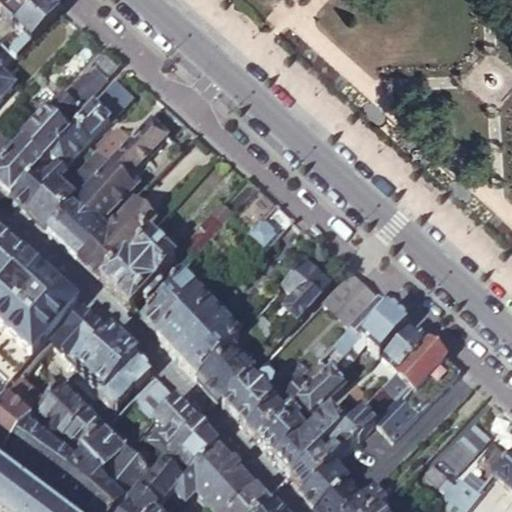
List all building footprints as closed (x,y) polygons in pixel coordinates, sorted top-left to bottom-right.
[(18,61),(63,15),(45,0),(44,0),(16,31),(27,40),(13,56),(18,61)] [(267,19),(263,24),(275,35),(279,30),(267,19)] [(66,132),(123,70),(107,55),(92,69),(96,72),(68,102),(64,98),(22,143),(40,160),(66,132)] [(0,79),(0,107),(17,88),(3,76),(0,79)] [(134,101),(117,85),(69,136),(51,156),(67,171),(89,149),(134,101)] [(168,139),(152,123),(131,144),(110,166),(93,185),(114,207),(116,205),(134,183),(131,179),(168,139)] [(40,160),(43,163),(51,156),(69,136),(66,132),(40,160)] [(110,166),(131,144),(119,132),(95,155),(97,158),(99,155),(110,166)] [(0,137),(0,189),(11,199),(24,186),(20,182),(40,160),(22,143),(15,151),(0,137)] [(176,162),(183,154),(175,147),(169,153),(176,162)] [(74,188),(83,196),(93,185),(110,166),(99,155),(97,158),(72,183),(71,182),(70,183),(74,188)] [(11,199),(27,214),(63,175),(67,171),(51,156),(43,163),(41,167),(41,168),(24,186),(11,199)] [(20,182),(24,186),(41,168),(41,167),(43,163),(40,160),(20,182)] [(27,214),(30,216),(66,178),(63,175),(27,214)] [(30,216),(48,232),(75,204),(67,196),(62,191),(70,183),(66,178),(30,216)] [(197,262),(233,223),(259,194),(247,182),(187,252),(197,262)] [(62,191),(67,196),(74,188),(70,183),(62,191)] [(47,234),(71,257),(93,229),(91,227),(96,223),(114,207),(93,185),(83,196),(75,204),(48,232),(47,234)] [(67,196),(75,204),(83,196),(74,188),(67,196)] [(233,223),(251,240),(280,211),(259,194),(233,223)] [(136,248),(156,226),(132,204),(123,216),(119,221),(116,224),(107,232),(101,237),(78,263),(101,284),(136,248)] [(267,255),(296,226),(280,211),(251,240),(267,255)] [(93,229),(101,237),(107,232),(96,223),(91,227),(93,229)] [(71,257),(78,263),(101,237),(93,229),(71,257)] [(29,262),(0,235),(0,292),(0,293),(29,262)] [(102,284),(132,313),(178,263),(152,238),(139,251),(136,248),(101,284),(102,284)] [(68,298),(29,262),(0,293),(0,292),(0,358),(8,365),(19,354),(7,342),(11,338),(14,342),(28,327),(36,334),(68,298)] [(332,290),(305,265),(283,293),(298,307),(292,315),(301,323),(332,290)] [(143,326),(158,341),(200,300),(184,284),(195,273),(195,272),(192,268),(179,281),(143,326)] [(195,273),(184,284),(200,300),(211,290),(195,273)] [(350,332),(379,302),(353,278),(325,308),(350,332)] [(200,300),(158,341),(178,362),(199,384),(232,351),(235,348),(240,342),(200,300)] [(379,326),(391,313),(379,302),(350,332),(342,340),(336,347),(340,351),(344,354),(359,339),(362,343),(379,326)] [(380,361),(410,330),(409,329),(391,313),(379,326),(362,343),(355,351),(359,356),(367,348),(380,361)] [(112,338),(85,314),(54,349),(55,350),(80,373),(80,372),(112,338)] [(260,320),(249,333),(255,340),(256,341),(261,346),(262,348),(273,330),(260,320)] [(7,342),(19,354),(36,334),(28,327),(14,342),(11,338),(7,342)] [(240,342),(240,343),(241,343),(246,348),(255,341),(255,340),(249,333),(240,342)] [(397,380),(428,346),(414,333),(391,357),(376,373),(390,388),(397,380)] [(86,381),(119,344),(112,338),(80,372),(80,373),(78,375),(86,381)] [(232,351),(199,384),(219,407),(252,374),(237,357),(246,348),(241,343),(240,343),(235,348),(232,351)] [(105,400),(124,380),(140,363),(119,344),(86,381),(103,397),(105,400)] [(412,394),(446,362),(428,346),(397,380),(412,394)] [(336,355),(340,351),(336,347),(331,351),(336,355)] [(292,358),(284,349),(263,370),(271,378),(292,358)] [(344,361),(340,365),(346,371),(350,367),(344,361)] [(394,445),(461,376),(446,362),(412,394),(387,418),(380,425),(375,428),(383,436),(394,445)] [(138,394),(154,379),(140,363),(124,380),(136,393),(138,394)] [(320,363),(309,373),(320,385),(330,374),(320,363)] [(224,409),(248,434),(298,384),(309,374),(309,373),(302,367),(278,388),(274,389),(270,385),(263,385),(251,382),(224,409)] [(309,395),(296,409),(305,419),(311,425),(347,392),(330,374),(320,385),(309,395)] [(136,393),(124,380),(105,400),(103,397),(100,400),(103,403),(114,414),(136,393)] [(22,385),(7,404),(35,426),(41,418),(61,393),(63,391),(54,382),(42,393),(37,397),(31,391),(29,389),(22,385)] [(177,404),(158,383),(134,405),(155,427),(177,404)] [(248,434),(259,445),(296,409),(309,395),(298,384),(248,434)] [(36,387),(31,391),(37,397),(42,393),(36,387)] [(371,406),(358,390),(348,400),(362,415),(371,406)] [(66,399),(61,393),(41,418),(46,423),(66,399)] [(391,401),(384,394),(373,404),(381,412),(391,401)] [(66,399),(46,423),(49,426),(59,437),(62,440),(65,443),(66,444),(69,440),(87,420),(66,399)] [(94,413),(103,403),(100,400),(99,400),(90,409),(94,413)] [(110,418),(114,414),(103,403),(94,413),(92,415),(100,424),(105,419),(110,418)] [(0,447),(8,453),(9,452),(29,433),(29,432),(35,426),(7,404),(0,412),(0,447)] [(161,433),(184,411),(177,404),(155,427),(161,433)] [(259,445),(273,460),(302,432),(303,432),(298,426),(305,419),(296,409),(259,445)] [(169,458),(199,428),(184,411),(161,433),(150,444),(161,455),(167,461),(169,458)] [(293,482),(303,498),(334,468),(347,456),(375,428),(372,425),(362,415),(346,431),(327,449),(333,456),(326,462),(320,456),(293,482)] [(279,467),(293,482),(320,456),(327,449),(346,431),(332,416),(299,447),(279,467)] [(107,431),(102,427),(100,424),(97,427),(89,418),(87,420),(69,440),(76,447),(84,455),(103,434),(107,431)] [(100,424),(102,427),(110,418),(105,419),(100,424)] [(49,426),(42,441),(52,448),(59,437),(49,426)] [(202,432),(199,428),(169,458),(175,462),(202,432)] [(58,488),(59,488),(76,465),(67,459),(52,448),(42,441),(29,432),(29,433),(9,452),(17,458),(19,457),(22,460),(38,472),(58,488)] [(175,462),(167,469),(185,486),(219,451),(202,432),(175,462)] [(273,460),(274,462),(295,443),(305,435),(303,432),(302,432),(273,460)] [(126,457),(103,434),(84,455),(106,477),(126,457)] [(274,462),(279,467),(299,447),(295,443),(274,462)] [(495,445),(479,465),(492,477),(509,457),(495,445)] [(67,459),(76,465),(84,455),(76,447),(73,451),(67,459)] [(327,449),(320,456),(326,462),(333,456),(327,449)] [(211,511),(233,511),(256,492),(219,451),(185,486),(176,495),(186,507),(198,497),(211,511)] [(73,498),(80,504),(100,484),(106,477),(84,455),(76,465),(59,488),(73,498)] [(150,479),(167,461),(161,455),(145,474),(150,479)] [(100,484),(125,507),(150,479),(145,474),(126,457),(106,477),(100,484)] [(511,460),(493,481),(511,498),(511,460)] [(478,464),(464,482),(478,494),(493,478),(492,477),(479,465),(478,464)] [(315,511),(351,511),(364,501),(334,468),(303,498),(315,511)] [(446,481),(432,468),(426,475),(425,481),(427,482),(436,490),(446,481)] [(167,470),(128,511),(160,511),(176,495),(185,486),(167,469),(167,470)] [(47,511),(17,489),(0,476),(0,511),(47,511)] [(450,487),(443,495),(457,506),(465,511),(469,511),(480,497),(478,494),(464,482),(463,481),(455,491),(450,487)] [(120,511),(125,507),(100,484),(80,504),(88,511),(120,511)] [(379,511),(387,505),(385,503),(379,495),(376,491),(364,501),(351,511),(379,511)] [(270,511),(272,510),(256,492),(233,511),(270,511)] [(379,495),(385,503),(389,500),(383,492),(379,495)] [(444,500),(446,511),(452,511),(457,506),(446,498),(444,500)]
